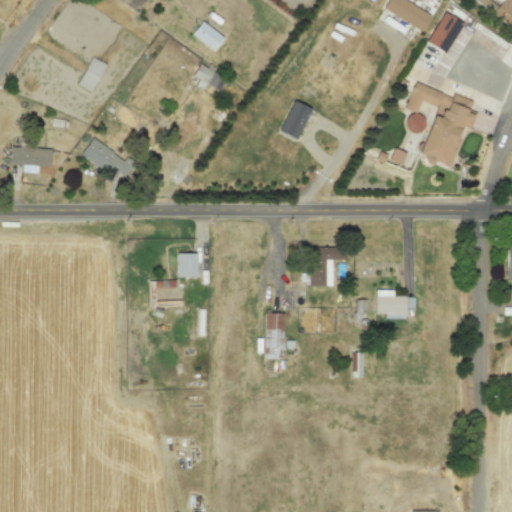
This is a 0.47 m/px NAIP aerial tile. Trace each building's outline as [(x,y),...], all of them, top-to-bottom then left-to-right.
[(429,15),(403,0),(385,0),(381,8),(419,31),(429,15)] [(511,18),(511,0),(471,0),(508,25),(511,18)] [(424,42),(444,53),(461,23),(441,12),(424,42)] [(190,34),(211,51),(221,38),(200,21),(190,34)] [(76,85),(90,92),(104,63),(89,57),(76,85)] [(193,86),(200,90),(204,84),(216,91),(223,79),(198,64),(191,75),(197,79),(193,86)] [(446,167),(461,124),(468,127),(472,114),(466,112),(470,100),(451,94),(450,96),(411,82),(402,109),(408,111),(402,128),(419,134),(425,117),(414,113),(419,101),(433,106),(416,157),(446,167)] [(78,155),(105,172),(108,167),(123,176),(131,164),(90,137),(78,155)] [(9,163),(21,163),(21,172),(35,172),(35,166),(48,166),(49,149),(31,148),(10,147),(9,163)] [(400,165),(404,152),(392,148),(387,160),(400,165)] [(329,286),(330,260),(344,260),(344,248),(307,247),(307,285),(329,286)] [(175,277),(195,277),(195,253),(175,253),(175,277)] [(413,311),(412,296),(391,296),(391,290),(371,290),(372,313),(382,313),(382,318),(403,318),(403,311),(413,311)] [(364,312),(364,299),(353,299),(353,312),(364,312)] [(280,359),(281,313),(262,312),(261,358),(280,359)] [(360,352),(349,352),(348,375),(360,375),(360,352)] [(390,506),(390,487),(364,488),(364,506),(390,506)]
